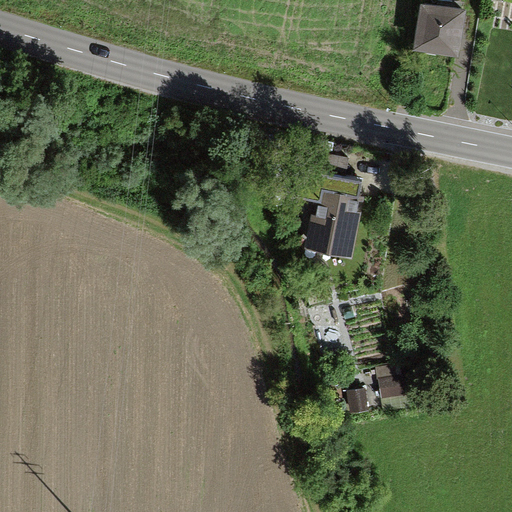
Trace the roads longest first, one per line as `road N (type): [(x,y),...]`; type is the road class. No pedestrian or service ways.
road 1 (tertiary): [(0,25),(226,91),(511,151)]
road 2 (unknown): [(319,511),(244,276)]
